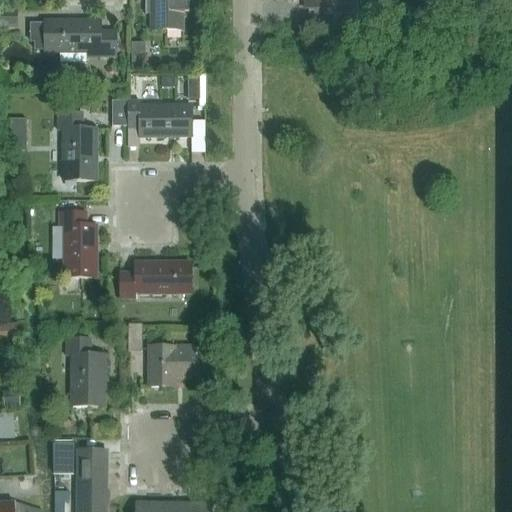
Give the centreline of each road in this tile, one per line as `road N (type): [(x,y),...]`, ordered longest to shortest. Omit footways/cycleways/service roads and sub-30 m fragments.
road 1 (residential): [(244,180),(271,422)]
road 2 (residential): [(243,0),(244,180)]
road 3 (residential): [(153,473),(153,422),(271,422)]
road 4 (residential): [(142,233),(142,181),(244,180)]
